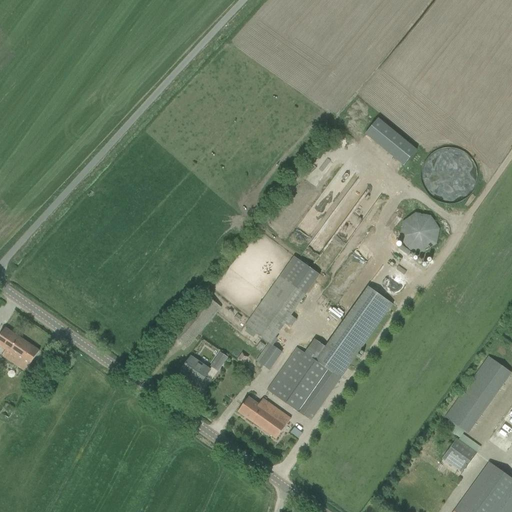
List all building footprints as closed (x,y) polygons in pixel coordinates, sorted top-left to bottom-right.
[(470,186),(477,184),(474,164),(468,165),(466,153),(457,154),(457,157),(446,159),(448,168),(441,169),(444,190),(448,189),(449,195),(471,192),(470,186)] [(399,238),(407,251),(423,254),(436,245),(439,230),(430,217),(415,213),(402,222),(399,238)] [(270,345),(305,296),(319,275),(294,257),(245,327),(268,343),(270,345)] [(267,391),(309,421),(310,421),(393,305),(374,292),(332,352),(314,340),(304,354),(297,349),(267,391)] [(172,336),(187,349),(194,341),(221,308),(214,302),(206,296),(172,336)] [(0,356),(25,372),(39,352),(5,329),(0,335),(0,346),(4,350),(0,356)] [(270,345),(268,343),(255,361),(269,371),(281,353),(270,345)] [(212,367),(218,372),(227,358),(221,354),(212,367)] [(243,354),(238,361),(243,365),(248,358),(243,354)] [(446,420),(467,435),(511,372),(490,357),(446,420)] [(192,378),(191,380),(199,386),(210,371),(191,358),(182,371),(192,378)] [(263,399),(259,405),(248,398),(238,412),(276,440),(291,419),(263,399)] [(444,456),(464,470),(476,454),(456,439),(444,456)] [(511,511),(511,480),(488,463),(453,511),(511,511)]
